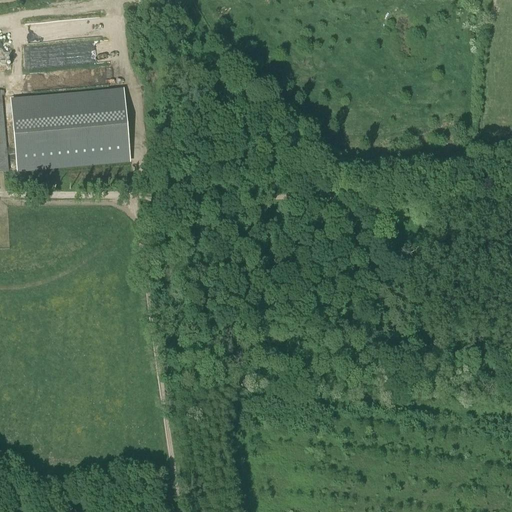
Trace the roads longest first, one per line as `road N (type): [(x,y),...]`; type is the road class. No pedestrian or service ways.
road 1 (track): [(0,193),(511,190)]
road 2 (unknown): [(134,195),(179,511)]
